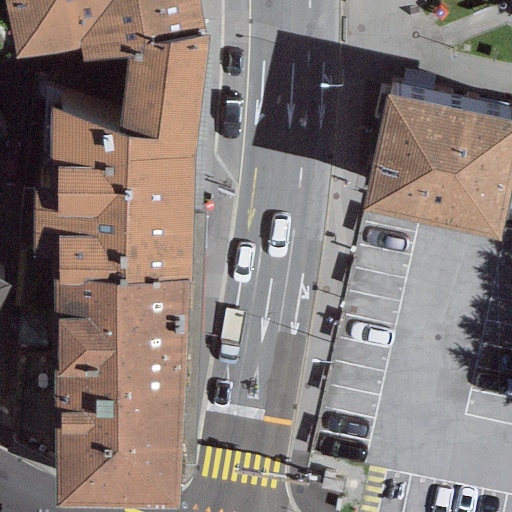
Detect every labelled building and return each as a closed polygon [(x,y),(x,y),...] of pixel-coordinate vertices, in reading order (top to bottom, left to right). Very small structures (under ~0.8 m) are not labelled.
[(205,31),(199,0),(4,0),(15,55),(78,41),(81,60),(126,53),(148,49),(146,40),(205,31)] [(191,154),(205,31),(146,40),(148,49),(126,53),(119,106),(45,82),(40,155),(49,154),(48,185),(32,185),(31,253),(47,253),(46,272),(53,272),(53,278),(187,279),(191,154)] [(511,204),(511,101),(393,74),(364,200),(500,231),(506,204),(511,204)] [(0,300),(9,283),(0,277),(0,300)] [(177,503),(187,279),(53,278),(55,503),(177,503)]
